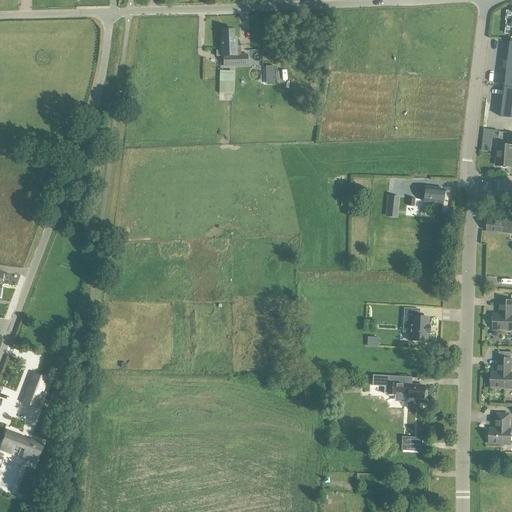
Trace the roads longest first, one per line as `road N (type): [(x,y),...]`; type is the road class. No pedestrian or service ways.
road 1 (residential): [(0,356),(93,111),(107,13)]
road 2 (unclassified): [(463,511),(473,188)]
road 3 (unclassified): [(107,13),(386,2)]
road 4 (unclassified): [(473,188),(466,167),(484,0)]
